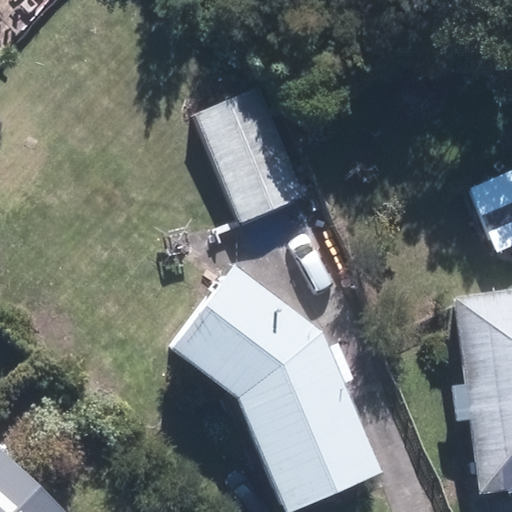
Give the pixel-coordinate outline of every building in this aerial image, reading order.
[(237,96),(175,130),(232,232),(293,198),(237,96)] [(511,169),(453,193),(479,257),(511,243),(511,169)] [(145,364),(209,407),(254,511),(283,511),(358,480),(298,342),(202,279),(145,364)] [(511,293),(433,305),(445,393),(431,395),(435,428),(450,426),(460,497),(511,490),(511,293)] [(0,511),(43,511),(0,470),(0,511)]
